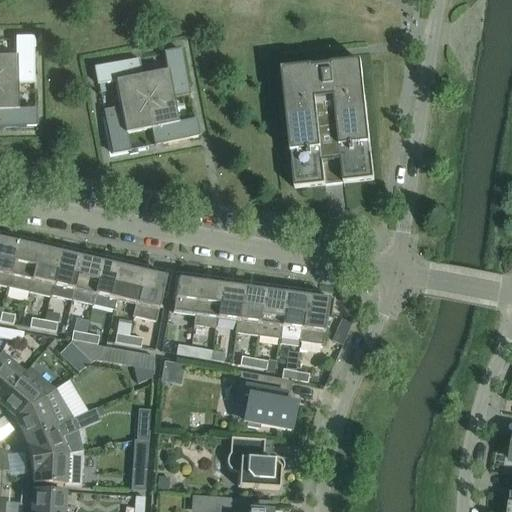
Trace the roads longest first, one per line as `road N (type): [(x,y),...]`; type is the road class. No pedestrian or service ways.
road 1 (residential): [(397,274),(0,201)]
road 2 (residential): [(439,0),(397,274)]
road 3 (residential): [(397,274),(345,393),(323,511)]
road 4 (residential): [(465,511),(478,412),(511,335)]
